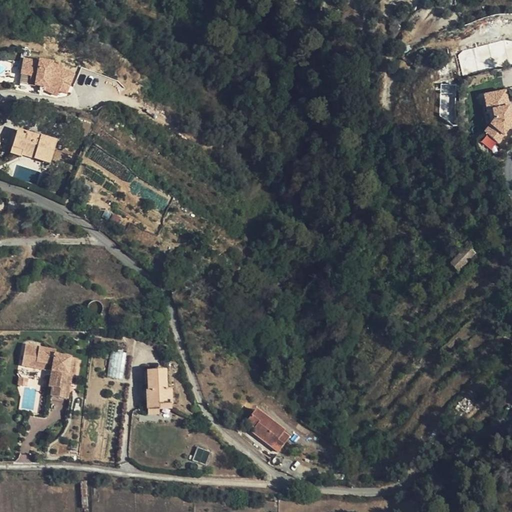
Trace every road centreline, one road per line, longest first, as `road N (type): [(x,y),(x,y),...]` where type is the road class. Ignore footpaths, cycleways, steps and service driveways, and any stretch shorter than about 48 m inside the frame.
road 1 (residential): [(0,185),(87,229),(135,268),(177,322),(196,401),(217,435),(302,486),(348,493),(401,482),(511,418)]
road 2 (unknown): [(0,467),(213,483),(285,478)]
